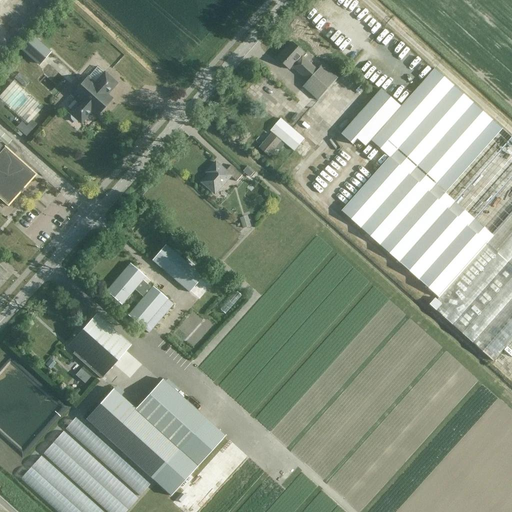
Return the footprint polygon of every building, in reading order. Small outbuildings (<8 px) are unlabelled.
[(31,35),(20,48),(39,65),(51,52),(31,35)] [(313,96),(333,74),(323,64),(318,70),(303,57),(306,54),(304,53),(292,42),(278,59),(290,69),(292,66),(308,81),(303,87),(313,96)] [(358,138),(361,141),(365,145),(315,203),(493,361),(511,339),(511,136),(435,68),(401,106),(381,89),(341,134),(353,144),(358,138)] [(19,72),(14,77),(25,87),(29,82),(19,72)] [(94,85),(87,78),(72,94),(79,101),(69,112),(71,115),(70,116),(70,118),(71,119),(72,121),(73,121),(75,122),(77,122),(78,120),(80,123),(91,111),(96,116),(110,99),(105,95),(116,83),(104,73),(94,85)] [(44,106),(14,79),(0,94),(0,101),(3,105),(21,120),(27,126),(32,120),(44,106)] [(271,130),(300,155),(304,158),(313,147),(281,118),(271,130)] [(27,126),(21,120),(16,127),(26,135),(36,123),(32,120),(27,126)] [(269,155),(281,141),(272,134),(260,148),(269,155)] [(4,148),(0,152),(0,198),(7,205),(19,192),(21,193),(24,190),(23,188),(35,175),(4,148)] [(216,162),(209,170),(212,172),(202,182),(215,193),(231,176),(237,181),(242,175),(231,165),(226,171),(216,162)] [(250,176),(255,171),(248,165),(244,170),(250,176)] [(250,226),(248,218),(241,221),(243,228),(250,226)] [(152,261),(189,292),(202,277),(165,245),(152,261)] [(142,328),(143,327),(149,332),(173,304),(167,299),(152,287),(151,288),(142,280),(145,277),(130,264),(106,291),(121,305),(134,290),(143,298),(128,315),(142,328)] [(225,314),(241,295),(236,291),(220,309),(225,314)] [(101,379),(131,345),(96,314),(68,346),(74,351),(72,354),(101,379)] [(50,369),(56,363),(50,358),(45,364),(50,369)] [(84,383),(90,377),(81,368),(75,375),(84,383)] [(207,420),(162,380),(134,411),(113,390),(86,419),(153,479),(207,420)] [(151,483),(76,415),(65,428),(140,495),(151,483)] [(62,430),(42,454),(110,511),(125,511),(139,495),(62,430)] [(106,511),(41,455),(20,478),(59,511),(106,511)]
